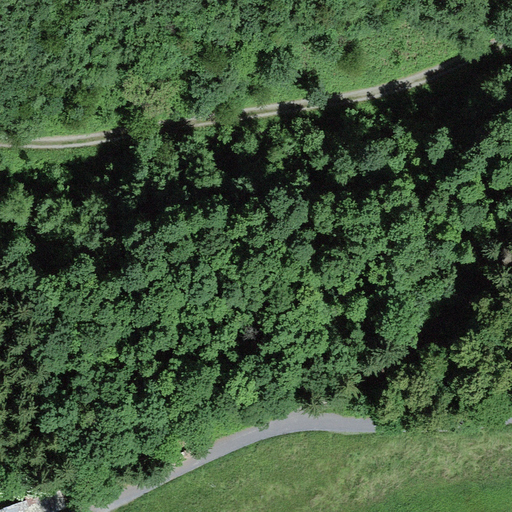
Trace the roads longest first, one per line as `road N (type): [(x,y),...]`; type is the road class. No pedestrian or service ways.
road 1 (track): [(511,38),(394,88),(137,132),(0,140)]
road 2 (track): [(287,426),(511,273)]
road 3 (track): [(287,426),(511,420)]
